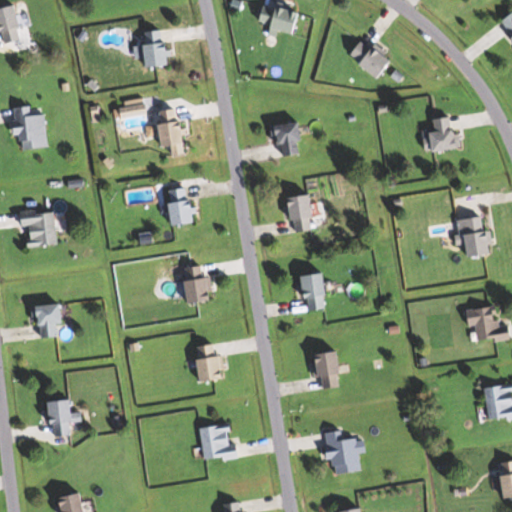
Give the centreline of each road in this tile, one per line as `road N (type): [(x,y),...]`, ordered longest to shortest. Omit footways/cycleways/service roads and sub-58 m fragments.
road 1 (residential): [(208,0),(297,511)]
road 2 (residential): [(18,511),(0,338)]
road 3 (residential): [(511,119),(441,28),(401,0)]
